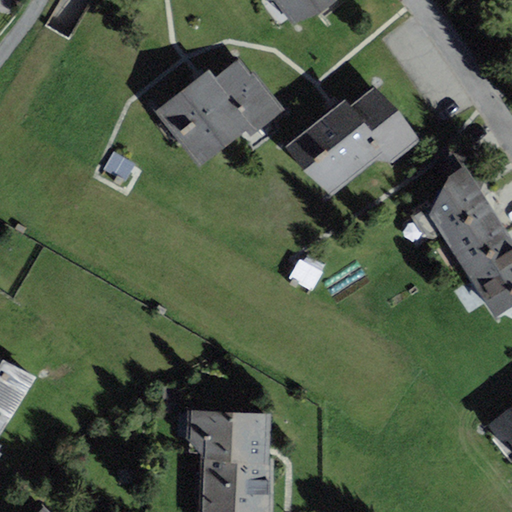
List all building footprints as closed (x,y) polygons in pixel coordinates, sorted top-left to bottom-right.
[(274,0),(293,25),(320,13),(335,0),(274,0)] [(210,69),(155,111),(199,167),(247,130),(251,135),(284,109),(254,71),(251,74),(239,58),(216,76),(210,69)] [(343,96),(285,145),(331,198),(383,154),(392,165),(421,141),(373,84),(350,104),(343,96)] [(135,164),(114,152),(104,169),(125,182),(135,164)] [(429,215),(446,241),(493,209),(465,165),(448,176),(429,215)] [(446,241),(471,278),(511,249),(511,236),(493,209),(446,241)] [(511,249),(471,278),(496,317),(511,306),(511,249)] [(0,433),(35,377),(0,356),(0,433)] [(511,406),(489,426),(503,442),(508,437),(511,442),(511,406)] [(270,413),(187,411),(186,438),(200,454),(198,511),(273,511),(275,458),(269,458),(270,413)]
